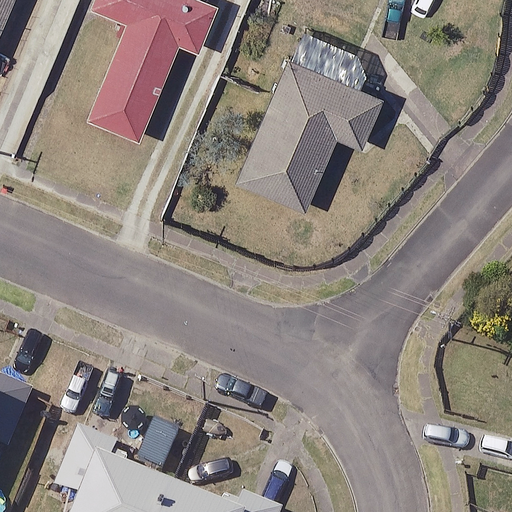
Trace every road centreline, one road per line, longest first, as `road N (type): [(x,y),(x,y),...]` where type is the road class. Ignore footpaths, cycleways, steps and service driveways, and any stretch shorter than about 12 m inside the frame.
road 1 (residential): [(0,235),(285,355),(326,381)]
road 2 (residential): [(511,162),(326,381)]
road 3 (residential): [(326,381),(374,433),(394,486),(394,511)]
